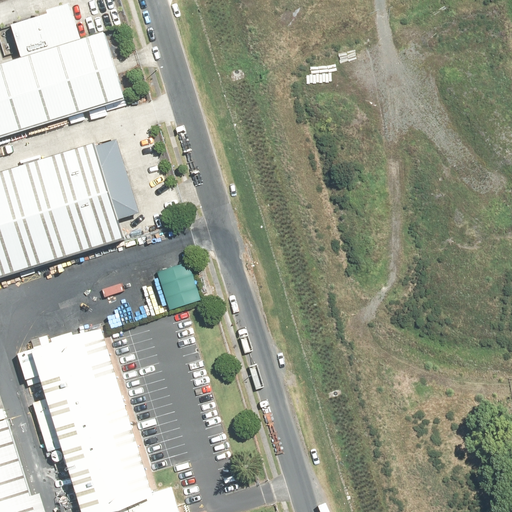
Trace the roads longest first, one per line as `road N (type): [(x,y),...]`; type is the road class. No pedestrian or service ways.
road 1 (unclassified): [(309,511),(152,0)]
road 2 (unknown): [(223,232),(15,315),(5,334),(59,511)]
